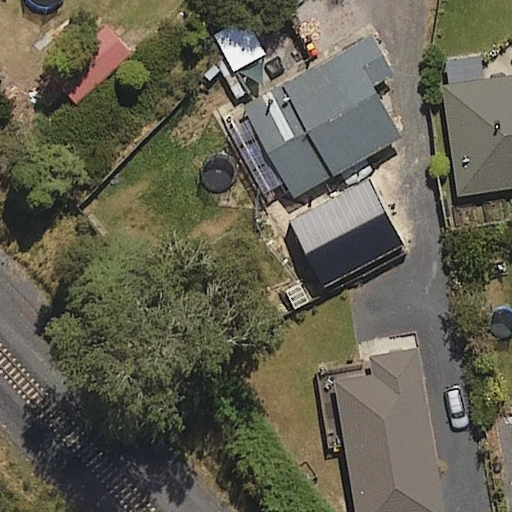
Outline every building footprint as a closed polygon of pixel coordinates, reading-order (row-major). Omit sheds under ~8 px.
[(131,53),(106,27),(53,78),(78,104),(131,53)] [(394,65),(373,27),(243,101),(292,189),(401,127),(373,77),(394,65)] [(511,69),(444,79),(459,187),(511,179),(511,69)] [(401,247),(372,189),(303,223),(332,282),(401,247)] [(441,511),(446,511),(417,341),(367,349),(370,370),(335,375),(358,511),(441,511)] [(511,469),(511,409),(493,413),(503,471),(511,469)]
